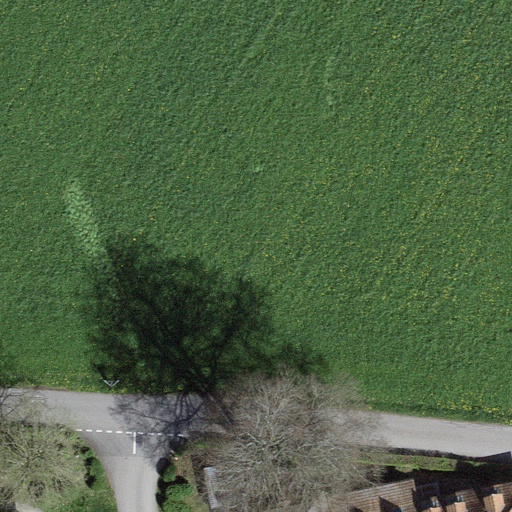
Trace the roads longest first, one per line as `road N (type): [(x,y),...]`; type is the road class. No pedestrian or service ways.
road 1 (residential): [(135,424),(511,446)]
road 2 (unclassified): [(135,424),(0,413)]
